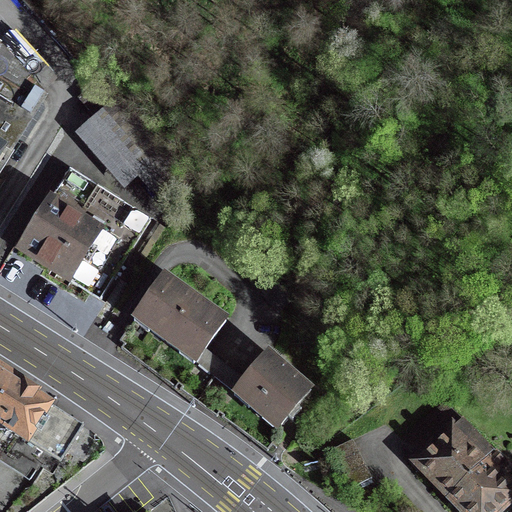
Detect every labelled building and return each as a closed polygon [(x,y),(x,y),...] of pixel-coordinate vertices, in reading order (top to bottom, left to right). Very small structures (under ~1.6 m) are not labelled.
[(0,144),(11,152),(46,96),(4,49),(0,54),(0,144)] [(97,120),(90,126),(136,177),(141,173),(175,211),(190,187),(98,82),(79,99),(97,120)] [(0,168),(11,152),(0,144),(0,168)] [(100,301),(150,221),(70,170),(38,221),(33,218),(15,247),(100,301)] [(261,267),(249,278),(280,311),(292,300),(261,267)] [(165,278),(135,320),(196,363),(205,351),(226,322),(165,278)] [(245,383),(205,351),(196,363),(189,374),(227,404),(245,383)] [(293,422),(301,412),(297,408),(311,392),(269,356),(235,394),(277,430),(288,418),(293,422)] [(36,395),(39,391),(24,382),(21,386),(0,372),(0,423),(60,462),(83,426),(36,395)] [(420,462),(468,511),(493,511),(511,495),(511,472),(462,421),(456,427),(439,409),(404,444),(421,461),(420,462)] [(307,439),(294,447),(300,456),(313,447),(307,439)] [(372,478),(353,440),(327,453),(346,491),(372,478)]
